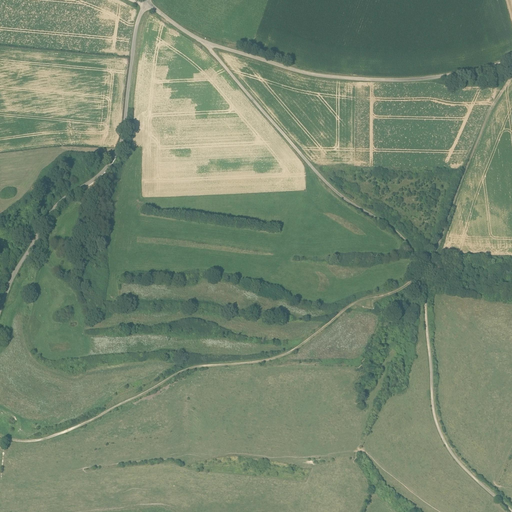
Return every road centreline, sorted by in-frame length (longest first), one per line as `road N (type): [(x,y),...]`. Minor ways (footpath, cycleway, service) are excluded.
road 1 (track): [(0,435),(40,439),(188,368),(281,355),(358,300),(411,281),(440,240),(489,110),(511,76)]
road 2 (unclassified): [(511,511),(455,458),(438,428),(421,264),(389,225),(326,183),(205,42)]
road 3 (unclassified): [(0,308),(54,207),(100,173),(118,147),(146,1)]
road 4 (unclassified): [(511,58),(452,74),(375,79),(301,71),(205,42)]
